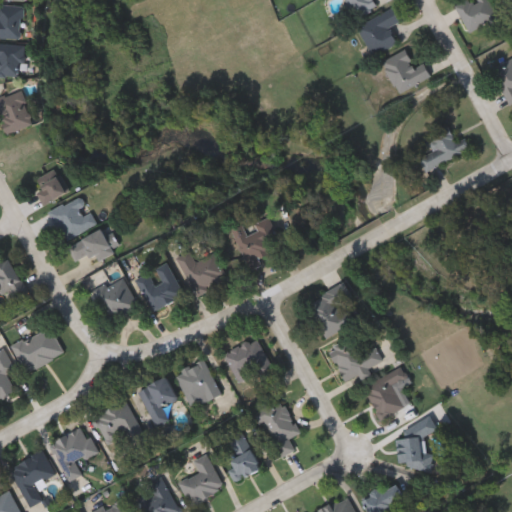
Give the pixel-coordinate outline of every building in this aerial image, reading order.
[(372,0),(376,7),(353,19),(343,0),(372,0)] [(456,6),(469,0),(485,0),(494,19),(467,31),(456,6)] [(511,0),(511,8),(501,14),(494,0),(511,0)] [(0,4),(22,4),(22,38),(0,38),(0,4)] [(395,43),(371,56),(356,26),(391,8),(398,21),(387,27),(395,43)] [(0,45),(24,45),(24,77),(0,76),(0,45)] [(380,63),(403,50),(414,68),(423,62),(431,75),(399,94),(380,63)] [(511,99),(507,102),(490,69),(511,57),(511,99)] [(32,126),(5,134),(0,114),(0,97),(23,91),(32,126)] [(468,149),(423,170),(417,157),(432,150),(426,138),(448,128),(454,141),(462,137),(468,149)] [(33,188),(57,172),(69,190),(44,206),(33,188)] [(92,211),(97,227),(62,239),(51,208),(82,197),(87,213),(92,211)] [(263,266),(246,272),(231,233),(270,219),(281,249),(259,257),(263,266)] [(98,261),(95,254),(76,263),(68,246),(102,229),(114,253),(98,261)] [(197,295),(179,260),(192,253),(196,261),(215,252),(229,278),(197,295)] [(4,295),(0,288),(0,262),(7,258),(29,291),(16,300),(10,291),(4,295)] [(169,264),(185,296),(153,311),(137,279),(169,264)] [(141,303),(116,321),(97,294),(121,276),(141,303)] [(322,337),(311,306),(342,294),(354,325),(322,337)] [(26,372),(13,344),(53,326),(65,355),(26,372)] [(256,335),(275,370),(262,377),(259,372),(240,382),(224,353),(256,335)] [(347,385),(330,352),(354,339),(362,354),(377,346),(384,360),(369,368),(371,372),(347,385)] [(0,399),(0,349),(5,347),(16,370),(8,374),(17,391),(0,399)] [(193,407),(177,375),(206,360),(222,392),(193,407)] [(381,420),(365,387),(403,368),(408,379),(394,385),(406,408),(381,420)] [(172,421),(158,428),(140,390),(169,377),(178,398),(165,404),(172,421)] [(302,432),(291,439),(297,449),(281,458),(255,413),(282,397),(302,432)] [(148,440),(115,456),(95,414),(128,398),(148,440)] [(397,438),(409,437),(407,421),(433,419),(435,434),(423,435),(425,454),(432,453),(433,467),(400,469),(397,438)] [(70,481),(53,441),(88,426),(99,453),(78,462),(84,475),(70,481)] [(262,470),(239,478),(225,441),(247,433),(262,470)] [(30,507),(11,467),(45,450),(57,475),(37,485),(45,500),(30,507)] [(227,488),(193,505),(182,482),(201,472),(195,461),(209,454),(227,488)] [(146,511),(141,504),(156,495),(150,485),(164,477),(184,511),(182,511),(146,511)] [(384,511),(369,511),(363,499),(397,483),(406,502),(384,511)] [(0,511),(0,494),(12,490),(20,511),(0,511)] [(356,511),(317,511),(348,496),(356,511)] [(93,511),(126,497),(133,511),(93,511)]
